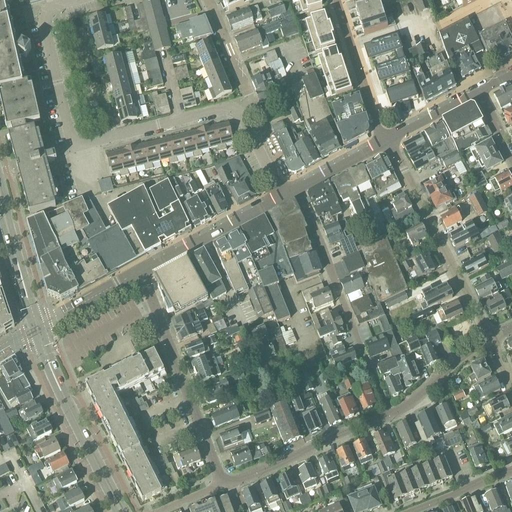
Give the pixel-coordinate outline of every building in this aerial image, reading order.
[(47,166),(47,164),(54,162),(53,155),(45,157),(44,152),(47,151),(44,141),(38,143),(34,129),(27,131),(25,126),(40,123),(32,88),(29,89),(28,84),(22,85),(5,8),(6,4),(10,0),(0,0),(0,100),(7,130),(11,129),(13,135),(8,136),(18,172),(18,174),(25,201),(28,209),(29,215),(55,208),(48,180),(54,178),(51,168),(48,169),(47,166)] [(228,13),(244,5),(249,3),(247,0),(228,0),(223,3),(225,9),(226,8),(228,13)] [(268,10),(282,5),(287,3),(286,0),(270,0),(265,2),(268,10)] [(302,15),(308,13),(325,7),(322,8),(319,0),(311,0),(304,2),(299,4),(302,15)] [(415,0),(420,13),(429,10),(425,0),(415,0)] [(142,5),(146,20),(149,32),(154,53),(155,53),(170,49),(158,1),(142,5)] [(355,9),(358,19),(382,11),(379,2),(355,9)] [(272,21),(276,19),(286,15),(282,5),(268,10),(272,21)] [(226,18),(229,25),(260,14),(257,7),(249,11),(248,10),(226,18)] [(124,9),(127,22),(133,20),(130,8),(124,9)] [(358,19),(361,27),(385,19),(382,11),(358,19)] [(229,25),(232,33),(254,24),(262,20),(259,14),(260,14),(229,25)] [(308,33),(314,31),(330,26),(330,25),(328,26),(327,25),(325,17),(325,16),(327,16),(327,15),(305,22),(308,33)] [(92,31),(108,27),(105,16),(89,20),(92,31)] [(184,35),(208,28),(204,19),(175,28),(177,35),(177,34),(178,37),(180,36),(181,38),(185,37),(184,35)] [(364,36),(388,29),(385,19),(361,27),(364,36)] [(146,20),(140,21),(143,34),(149,32),(146,20)] [(467,20),(448,29),(471,75),(480,70),(473,57),(483,52),(467,20)] [(137,35),(143,34),(140,21),(134,23),(137,35)] [(280,31),(282,33),(283,36),(285,35),(285,33),(297,28),(295,22),(287,25),(287,24),(283,22),(280,31)] [(505,22),(478,36),(486,52),(492,50),(498,61),(499,62),(505,59),(504,58),(509,56),(509,57),(511,55),(511,45),(511,44),(511,35),(505,22)] [(268,35),(277,32),(275,25),(257,32),(256,32),(235,40),(237,46),(239,45),(240,46),(255,40),(255,38),(258,37),(258,36),(263,34),(264,37),(268,35)] [(312,43),(335,36),(334,35),(332,30),(331,30),(330,26),(314,31),(308,33),(312,43)] [(108,27),(92,31),(94,42),(110,38),(108,27)] [(212,37),(208,28),(184,35),(185,37),(181,38),(180,36),(178,37),(179,40),(181,40),(182,41),(194,38),(195,42),(212,37)] [(285,35),(283,36),(284,40),(299,34),(297,28),(285,33),(285,35)] [(471,75),(448,29),(438,34),(441,40),(449,64),(454,62),(455,64),(454,64),(462,80),(471,75)] [(261,47),(263,50),(268,48),(268,47),(267,46),(268,46),(264,37),(263,34),(258,36),(258,37),(255,38),(255,40),(240,46),(239,45),(237,46),(240,55),(261,47)] [(335,36),(312,43),(315,54),(337,47),(335,47),(334,47),(332,39),(332,38),(335,37),(335,36)] [(398,37),(393,39),(365,48),(364,48),(368,62),(369,62),(372,72),(375,71),(379,85),(380,85),(383,94),(386,94),(390,108),(391,107),(390,105),(416,96),(417,99),(418,99),(413,84),(412,85),(409,75),(410,75),(406,61),(405,61),(402,52),(403,51),(398,37)] [(110,38),(94,42),(97,53),(113,49),(110,38)] [(199,59),(214,53),(210,43),(195,49),(199,59)] [(18,51),(19,54),(26,58),(31,50),(22,44),(18,51)] [(420,58),(428,55),(424,45),(416,49),(420,58)] [(321,68),(343,61),(342,60),(339,61),(339,60),(336,52),(336,51),(338,51),(338,50),(317,57),(321,68)] [(155,53),(154,53),(142,56),(143,62),(156,59),(155,53)] [(214,53),(199,59),(204,69),(219,63),(214,53)] [(274,53),(262,57),(266,67),(269,66),(278,62),(274,53)] [(104,60),(107,71),(123,67),(129,65),(126,55),(104,60)] [(185,62),(183,56),(171,60),(172,66),(185,62)] [(437,58),(432,60),(425,64),(430,74),(427,76),(435,99),(455,88),(446,65),(442,67),(437,58)] [(146,72),(159,69),(156,59),(143,62),(146,72)] [(265,73),(266,76),(283,69),(280,61),(278,62),(269,66),(271,71),(265,73)] [(324,78),(328,77),(345,71),(343,67),(344,67),(343,62),(343,61),(321,68),(324,78)] [(219,63),(204,69),(208,79),(223,73),(219,63)] [(107,71),(110,82),(126,78),(123,67),(107,71)] [(173,70),(175,76),(188,73),(186,67),(173,70)] [(435,99),(427,76),(423,78),(419,67),(412,71),(425,104),(435,99)] [(146,72),(149,83),(161,80),(159,69),(146,72)] [(255,90),(271,84),(286,79),(283,69),(266,76),(251,82),(255,90)] [(309,79),(302,82),(310,103),(323,98),(313,70),(306,73),(309,79)] [(327,88),(349,81),(347,75),(346,76),(345,71),(328,77),(324,78),(327,88)] [(189,79),(188,73),(175,76),(176,82),(189,79)] [(223,73),(208,79),(212,89),(227,83),(223,73)] [(128,88),(126,78),(110,82),(113,92),(128,88)] [(161,80),(149,83),(150,89),(163,86),(161,80)] [(327,88),(331,98),(331,99),(353,92),(352,91),(350,85),(349,86),(348,82),(350,82),(349,81),(327,88)] [(327,126),(334,123),(328,109),(325,102),(323,98),(310,103),(302,82),(290,87),(292,93),(298,109),(303,124),(305,127),(313,122),(330,156),(340,151),(330,133),(331,131),(329,128),(328,128),(327,126)] [(227,83),(212,89),(208,91),(212,102),(231,94),(227,83)] [(272,86),(271,84),(255,90),(256,95),(260,105),(277,99),(274,91),(282,88),(280,83),(272,86)] [(113,92),(115,103),(131,99),(128,88),(113,92)] [(179,92),(180,98),(193,94),(191,88),(179,92)] [(511,111),(511,110),(511,91),(510,88),(495,95),(494,98),(501,110),(509,106),(511,111)] [(290,90),(281,93),(283,101),(293,98),(290,90)] [(196,107),(193,94),(180,98),(184,110),(196,107)] [(153,98),(154,104),(167,101),(165,95),(153,98)] [(115,103),(118,114),(134,110),(131,99),(115,103)] [(167,101),(154,104),(156,110),(168,107),(167,101)] [(351,121),(350,116),(345,101),(332,105),(337,122),(334,123),(343,147),(344,149),(356,142),(353,135),(349,121),(351,121)] [(470,107),(457,115),(462,126),(475,119),(484,136),(487,134),(474,108),(470,107)] [(140,108),(134,110),(118,114),(121,124),(143,119),(140,108)] [(301,124),(303,123),(297,109),(290,113),(294,124),(300,121),(301,124)] [(511,110),(511,111),(503,115),(509,127),(511,125),(511,110)] [(361,139),(367,136),(368,136),(368,135),(369,134),(369,133),(369,132),(362,112),(350,116),(351,121),(349,121),(353,135),(356,142),(361,139)] [(462,126),(457,115),(443,123),(448,134),(462,126)] [(475,119),(462,126),(448,134),(451,138),(451,139),(454,145),(456,152),(458,156),(472,149),(471,147),(489,137),(487,134),(484,136),(475,119)] [(321,161),(330,156),(313,122),(305,127),(307,132),(309,137),(321,161)] [(228,124),(216,127),(222,152),(226,151),(225,146),(234,144),(228,124)] [(274,127),(271,128),(274,134),(277,133),(284,130),(282,124),(274,127)] [(454,145),(451,139),(449,139),(441,125),(424,134),(415,139),(415,138),(409,141),(410,142),(403,145),(403,147),(404,150),(416,173),(436,162),(440,160),(445,170),(461,162),(458,156),(456,152),(454,145)] [(218,153),(222,152),(216,127),(204,130),(209,150),(217,148),(218,153)] [(204,130),(191,134),(198,158),(202,157),(201,152),(209,150),(204,130)] [(312,166),(321,161),(309,137),(307,132),(297,137),(312,166)] [(194,159),(198,158),(191,134),(179,137),(184,156),(193,154),(194,159)] [(286,134),(276,138),(288,164),(285,165),(289,174),(290,173),(293,175),(294,175),(304,170),(288,137),(286,134)] [(304,170),(312,166),(297,137),(295,134),(288,137),(304,170)] [(179,137),(167,140),(173,165),(177,164),(176,159),(184,156),(179,137)] [(169,166),(173,165),(167,140),(155,143),(160,163),(168,161),(169,166)] [(155,143),(143,146),(149,171),(153,170),(152,165),(160,163),(155,143)] [(476,150),(478,155),(480,159),(482,163),(485,168),(487,172),(501,164),(496,154),(490,143),(476,150)] [(143,146),(130,149),(136,169),(144,167),(145,172),(149,171),(143,146)] [(130,149),(118,152),(125,177),(129,176),(127,171),(136,169),(130,149)] [(121,178),(125,177),(118,152),(106,156),(111,175),(119,173),(121,178)] [(384,157),(373,163),(371,161),(365,165),(364,168),(378,198),(380,196),(382,199),(401,189),(399,184),(384,157)] [(239,158),(225,164),(246,201),(254,197),(245,181),(249,178),(239,158)] [(228,189),(237,206),(246,201),(225,164),(215,168),(221,183),(223,187),(227,185),(229,189),(228,189)] [(343,204),(349,202),(359,224),(367,220),(365,214),(366,214),(370,219),(381,214),(373,198),(375,197),(363,169),(333,183),(343,204)] [(470,179),(473,183),(484,178),(481,173),(470,179)] [(500,193),(511,187),(511,183),(507,173),(493,180),(489,182),(493,191),(498,189),(500,193)] [(430,199),(446,191),(442,185),(447,182),(444,176),(433,182),(434,184),(425,188),(430,199)] [(484,178),(473,183),(476,191),(487,185),(484,178)] [(113,192),(110,179),(98,182),(101,195),(113,192)] [(156,217),(147,221),(161,247),(191,230),(181,208),(168,181),(146,193),(156,217)] [(208,198),(205,192),(204,190),(202,191),(197,182),(189,186),(194,195),(198,193),(202,200),(208,198)] [(214,183),(207,186),(203,188),(204,190),(205,192),(216,187),(214,183)] [(328,184),(317,190),(328,212),(332,220),(341,215),(338,207),(328,184)] [(171,187),(177,200),(182,198),(176,185),(171,187)] [(205,192),(208,198),(210,202),(217,217),(224,212),(223,210),(227,208),(224,202),(225,201),(222,196),(218,186),(205,192)] [(156,217),(146,193),(144,188),(107,209),(118,228),(124,239),(133,234),(145,255),(161,247),(147,221),(156,217)] [(317,190),(310,194),(309,198),(321,224),(323,230),(330,246),(339,242),(342,251),(344,250),(355,245),(345,221),(335,225),(332,220),(328,212),(317,190)] [(446,191),(430,199),(436,210),(444,205),(446,207),(457,201),(453,195),(449,198),(446,191)] [(397,225),(414,216),(406,199),(405,199),(403,195),(397,198),(393,201),(394,205),(393,206),(394,210),(390,212),(397,225)] [(195,229),(204,224),(211,220),(210,218),(214,216),(207,202),(202,204),(199,198),(196,200),(195,198),(191,200),(189,196),(184,198),(188,205),(183,207),(195,229)] [(478,218),(487,213),(478,196),(469,200),(478,218)] [(124,239),(118,228),(111,231),(110,229),(105,232),(107,234),(106,234),(90,203),(84,207),(81,200),(63,208),(26,223),(48,297),(50,296),(51,298),(53,298),(54,300),(57,299),(57,301),(60,300),(60,302),(79,292),(145,255),(133,234),(124,239)] [(276,231),(281,242),(288,261),(311,253),(304,232),(306,230),(303,224),(303,223),(298,213),(299,213),(294,203),(269,216),(276,231)] [(446,230),(461,223),(458,216),(462,214),(459,208),(455,211),(455,210),(448,213),(449,215),(441,219),(446,230)] [(388,210),(382,214),(386,222),(392,219),(388,210)] [(264,219),(253,224),(283,281),(294,276),(291,268),(288,261),(281,242),(277,235),(273,236),(264,219)] [(498,232),(509,227),(507,221),(495,227),(498,232)] [(253,224),(241,230),(247,240),(244,242),(253,259),(251,260),(261,286),(273,315),(277,324),(290,319),(277,287),(279,286),(278,283),(283,281),(253,224)] [(406,235),(413,249),(418,246),(418,245),(426,240),(424,236),(425,235),(421,228),(420,228),(418,224),(411,227),(413,231),(406,235)] [(455,249),(470,242),(467,236),(471,234),(467,227),(464,229),(463,229),(456,233),(457,234),(450,238),(451,242),(455,249)] [(493,227),(478,236),(480,242),(495,233),(493,227)] [(241,230),(224,240),(235,261),(246,287),(248,291),(261,286),(251,260),(253,259),(244,242),(247,240),(241,230)] [(494,254),(505,249),(498,234),(486,240),(494,254)] [(359,291),(363,302),(351,307),(359,326),(384,316),(379,304),(407,291),(385,237),(371,243),(371,242),(370,243),(357,249),(359,255),(348,259),(343,262),(348,276),(365,270),(368,278),(360,282),(358,276),(341,284),(346,297),(359,291)] [(246,287),(235,261),(224,240),(213,246),(235,295),(242,292),(244,295),(248,293),(260,321),(273,315),(261,286),(248,291),(246,287)] [(359,255),(357,249),(355,245),(344,250),(348,259),(359,255)] [(403,264),(407,262),(419,256),(415,250),(404,255),(403,253),(398,255),(403,264)] [(190,258),(202,280),(203,280),(207,289),(205,289),(213,302),(226,295),(223,287),(220,282),(215,273),(204,251),(190,258)] [(468,276),(490,265),(484,252),(470,259),(471,262),(463,266),(468,276)] [(301,265),(291,268),(294,276),(295,277),(304,274),(305,277),(320,272),(315,256),(300,261),(301,265)] [(415,264),(418,270),(413,272),(417,280),(422,277),(434,271),(427,257),(415,264)] [(208,299),(192,271),(187,260),(180,264),(181,265),(160,276),(160,277),(159,282),(157,283),(159,288),(158,289),(161,297),(164,305),(168,314),(172,312),(175,317),(208,299)] [(502,281),(511,275),(511,261),(496,270),(502,281)] [(407,262),(403,264),(402,264),(406,271),(411,269),(407,262)] [(492,299),(498,296),(496,293),(501,291),(498,285),(493,287),(488,277),(480,281),(482,286),(475,290),(481,302),(491,297),(492,299)] [(448,291),(446,287),(431,294),(429,291),(421,294),(425,303),(420,306),(423,312),(428,309),(428,310),(436,306),(453,298),(449,290),(448,291)] [(314,288),(302,293),(306,304),(312,302),(315,310),(333,303),(330,297),(331,297),(332,296),(330,292),(329,291),(328,292),(328,290),(317,295),(314,288)] [(511,300),(507,291),(492,299),(493,301),(485,305),(491,317),(505,310),(501,301),(506,298),(508,301),(511,300)] [(0,292),(0,335),(5,333),(4,330),(11,326),(0,292)] [(397,307),(394,299),(383,304),(387,312),(397,307)] [(211,300),(203,305),(205,310),(214,305),(211,300)] [(442,324),(462,315),(456,303),(441,310),(441,311),(436,313),(442,324)] [(434,316),(431,309),(413,318),(416,324),(434,316)] [(172,324),(176,334),(198,324),(203,322),(199,313),(189,318),(189,317),(172,324)] [(317,334),(325,330),(341,324),(336,313),(322,319),(324,323),(314,327),(317,334)] [(227,329),(224,320),(213,325),(217,333),(227,329)] [(198,324),(176,334),(180,344),(197,336),(203,334),(198,324)] [(345,335),(341,324),(325,330),(317,334),(319,339),(323,338),(329,335),(331,341),(332,341),(334,346),(341,343),(339,338),(345,335)] [(212,325),(206,328),(210,336),(216,334),(212,325)] [(236,326),(225,330),(228,338),(240,333),(236,326)] [(269,342),(275,339),(282,357),(288,355),(278,329),(266,334),(263,326),(251,332),(256,344),(268,339),(269,342)] [(389,351),(393,362),(395,361),(402,357),(397,347),(394,341),(395,341),(392,334),(391,332),(391,333),(390,333),(387,335),(388,338),(387,340),(385,341),(384,336),(365,343),(371,358),(389,351)] [(425,336),(427,342),(430,348),(433,347),(440,344),(435,332),(425,336)] [(402,357),(411,353),(420,349),(416,338),(397,347),(402,357)] [(185,349),(189,360),(204,354),(203,352),(208,350),(204,340),(199,342),(193,344),(194,345),(185,349)] [(237,344),(242,356),(248,353),(244,342),(240,343),(237,344)] [(420,349),(420,351),(426,367),(439,362),(433,347),(430,348),(427,342),(418,345),(420,349)] [(265,364),(266,361),(276,357),(274,352),(276,351),(273,344),(258,350),(263,362),(262,365),(257,367),(263,382),(271,379),(265,364)] [(356,362),(352,350),(338,356),(336,353),(332,355),(333,358),(332,359),(337,370),(356,362)] [(111,376),(105,378),(111,392),(117,389),(120,393),(131,388),(133,393),(141,389),(138,384),(156,375),(158,380),(166,377),(154,352),(139,359),(139,360),(139,361),(133,364),(133,363),(117,370),(118,371),(111,375),(111,376)] [(213,357),(207,359),(191,365),(195,375),(217,366),(214,360),(213,357)] [(15,399),(16,399),(25,394),(24,392),(30,388),(18,368),(20,367),(15,358),(11,361),(10,360),(0,365),(0,370),(5,379),(15,399)] [(482,381),(490,377),(483,362),(482,362),(481,359),(474,362),(476,366),(470,368),(474,376),(469,379),(471,383),(475,381),(476,384),(482,381)] [(411,360),(397,366),(399,371),(406,389),(412,387),(410,383),(419,379),(411,360)] [(395,361),(393,362),(377,368),(381,379),(383,378),(396,373),(399,371),(397,366),(395,361)] [(219,373),(217,366),(195,375),(198,384),(214,378),(213,375),(219,373)] [(330,369),(322,371),(325,377),(332,374),(330,369)] [(233,390),(230,383),(244,378),(241,371),(234,373),(227,376),(229,381),(214,387),(214,389),(204,393),(209,405),(225,399),(223,393),(233,390)] [(400,384),(396,373),(383,378),(385,383),(392,399),(399,396),(399,395),(402,393),(399,384),(400,384)] [(313,390),(307,375),(299,378),(305,393),(313,390)] [(117,402),(111,392),(105,378),(104,377),(87,385),(87,386),(86,389),(92,402),(93,401),(96,405),(94,406),(103,423),(104,423),(111,436),(110,437),(118,452),(119,452),(126,465),(124,466),(132,481),(133,480),(136,487),(135,487),(142,503),(167,490),(163,482),(158,485),(149,467),(154,465),(151,457),(145,460),(135,439),(140,436),(138,432),(137,429),(131,431),(120,410),(126,407),(122,400),(117,402)] [(484,399),(500,391),(494,379),(484,384),(483,382),(472,388),(475,394),(476,394),(480,401),(484,399)] [(364,412),(372,409),(371,406),(376,405),(368,387),(355,392),(364,412)] [(25,394),(16,399),(20,407),(33,401),(28,392),(25,394)] [(458,393),(452,396),(455,402),(461,400),(458,393)] [(345,420),(353,417),(353,414),(357,412),(349,395),(337,400),(345,420)] [(289,404),(293,416),(303,411),(298,398),(288,402),(289,404)] [(484,406),(486,412),(490,419),(494,417),(509,410),(503,398),(496,401),(495,400),(487,404),(487,405),(484,406)] [(141,413),(147,410),(142,399),(138,401),(137,399),(131,402),(135,409),(138,408),(141,413)] [(330,399),(319,404),(330,427),(341,422),(330,399)] [(302,439),(293,416),(289,404),(288,405),(287,403),(279,406),(274,408),(274,410),(270,411),(284,446),(293,443),(302,439)] [(28,423),(43,416),(39,408),(38,409),(36,404),(23,411),(23,412),(18,414),(23,425),(28,422),(28,423)] [(238,417),(235,410),(233,406),(219,412),(220,414),(212,417),(216,428),(233,422),(231,419),(237,417),(238,417)] [(445,432),(457,427),(454,422),(455,422),(448,406),(436,411),(442,427),(443,427),(445,432)] [(475,408),(466,413),(469,419),(478,414),(475,408)] [(17,416),(14,410),(5,414),(8,421),(17,416)] [(321,430),(315,415),(317,414),(315,410),(301,415),(309,434),(321,430)] [(267,411),(253,417),(257,425),(271,420),(267,411)] [(15,434),(4,412),(0,414),(0,420),(0,421),(0,425),(7,439),(15,434)] [(440,436),(430,413),(428,414),(428,412),(419,416),(420,418),(418,419),(424,433),(418,435),(423,446),(427,455),(428,457),(434,455),(431,446),(434,445),(432,439),(440,436)] [(459,416),(462,424),(469,421),(466,413),(459,416)] [(503,435),(503,436),(511,431),(511,417),(493,427),(499,437),(503,435)] [(33,443),(52,434),(48,426),(48,427),(46,423),(37,427),(36,425),(31,428),(31,429),(26,431),(29,437),(30,436),(33,443)] [(396,429),(403,444),(405,449),(416,444),(414,439),(407,424),(396,429)] [(238,429),(219,436),(224,449),(243,442),(240,433),(244,432),(242,428),(238,429)] [(454,436),(453,433),(443,437),(446,442),(449,450),(463,444),(459,434),(454,436)] [(380,453),(381,453),(383,459),(395,454),(392,448),(393,448),(387,435),(383,437),(382,435),(374,438),(380,453)] [(511,440),(511,439),(500,444),(507,458),(511,456),(511,455),(511,440)] [(34,451),(37,457),(40,463),(45,460),(60,452),(54,440),(39,448),(39,449),(34,451)] [(356,456),(359,463),(361,467),(373,462),(365,442),(353,447),(357,456),(356,456)] [(263,451),(265,450),(263,445),(259,447),(248,451),(246,448),(230,454),(233,461),(249,455),(249,456),(259,452),(263,451)] [(468,450),(470,456),(475,470),(483,467),(483,466),(487,464),(479,445),(468,450)] [(423,446),(410,451),(414,461),(427,455),(423,446)] [(268,448),(265,450),(263,451),(266,457),(271,455),(268,448)] [(178,456),(173,458),(177,470),(183,468),(183,469),(200,462),(195,449),(178,455),(178,456)] [(336,454),(340,463),(339,464),(341,470),(342,470),(344,474),(356,469),(354,465),(355,465),(348,449),(336,454)] [(23,453),(26,459),(32,456),(32,454),(29,450),(23,453)] [(261,458),(259,452),(249,456),(249,455),(233,461),(236,469),(252,463),(252,462),(261,458)] [(53,474),(68,467),(62,455),(48,463),(44,465),(47,470),(50,468),(53,474)] [(168,456),(163,458),(166,467),(172,464),(168,456)] [(421,468),(429,488),(439,484),(440,486),(443,485),(442,483),(452,479),(444,459),(436,462),(434,457),(427,460),(429,465),(421,468)] [(407,466),(405,459),(398,462),(400,468),(407,466)] [(327,482),(339,477),(337,472),(331,460),(327,461),(327,460),(319,464),(325,477),(327,482)] [(41,463),(27,470),(35,487),(41,483),(36,473),(44,469),(41,463)] [(381,475),(387,473),(383,464),(377,466),(381,475)] [(429,488),(421,468),(414,472),(412,466),(405,469),(407,474),(399,477),(407,497),(417,493),(418,495),(420,494),(420,492),(429,488)] [(305,491),(317,487),(314,481),(316,480),(310,467),(299,472),(301,478),(299,478),(305,491)] [(62,491),(77,484),(73,476),(73,477),(71,473),(57,479),(57,480),(53,482),(55,487),(56,487),(58,492),(62,490),(62,491)] [(298,487),(296,487),(291,475),(279,480),(282,486),(280,486),(283,494),(284,494),(287,501),(301,495),(298,487)] [(389,484),(390,488),(391,491),(393,495),(392,495),(394,502),(395,502),(396,504),(398,503),(397,501),(407,497),(399,477),(388,482),(389,484)] [(348,488),(353,485),(350,478),(344,480),(348,488)] [(269,507),(280,502),(278,498),(278,497),(272,483),(260,488),(266,502),(267,502),(269,507)] [(326,497),(333,495),(328,485),(322,488),(326,497)] [(368,511),(369,511),(380,508),(373,490),(372,490),(371,486),(357,492),(359,496),(349,500),(353,511),(366,511),(368,511)] [(60,511),(64,511),(84,502),(81,495),(80,495),(78,491),(65,498),(60,500),(62,504),(58,506),(60,511)] [(249,511),(257,511),(262,510),(260,506),(254,491),(242,496),(248,510),(249,511)] [(497,493),(485,498),(490,511),(510,511),(506,511),(505,508),(503,501),(501,502),(497,493)] [(215,504),(218,511),(232,511),(227,497),(219,500),(220,501),(219,503),(215,504)] [(338,507),(329,510),(329,511),(343,511),(347,510),(341,497),(335,499),(338,507)] [(470,502),(462,505),(464,511),(481,511),(480,509),(478,510),(474,500),(470,502)] [(218,511),(215,504),(215,502),(207,505),(207,506),(206,508),(199,510),(198,510),(197,508),(189,511),(218,511)] [(289,511),(292,511),(289,503),(283,506),(285,511),(289,511)]
